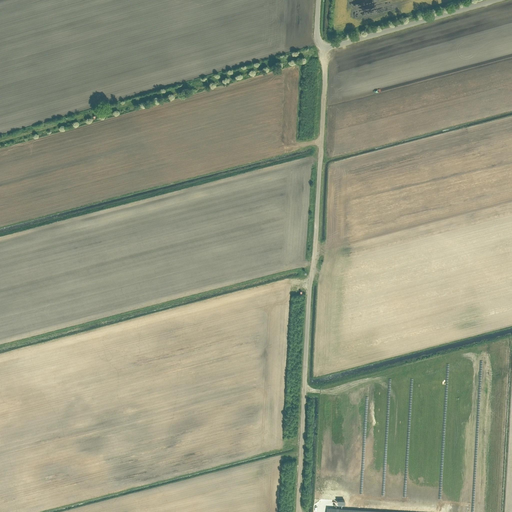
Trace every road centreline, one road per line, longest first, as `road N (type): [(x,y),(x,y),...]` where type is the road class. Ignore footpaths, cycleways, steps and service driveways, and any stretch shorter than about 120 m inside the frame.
road 1 (track): [(326,48),(297,511)]
road 2 (track): [(0,141),(326,48)]
road 3 (track): [(326,48),(492,0)]
